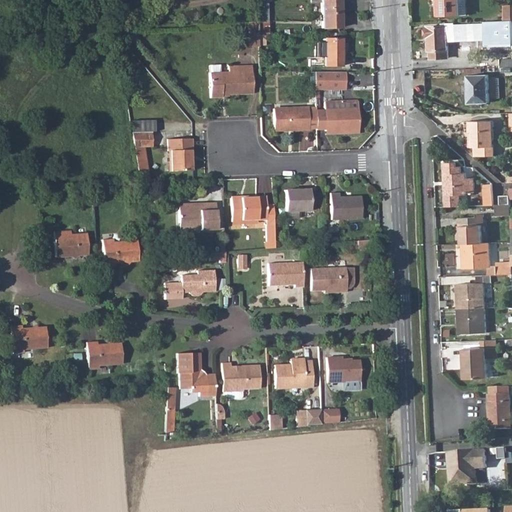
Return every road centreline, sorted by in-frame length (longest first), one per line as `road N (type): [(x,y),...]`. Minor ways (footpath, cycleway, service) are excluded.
road 1 (residential): [(15,274),(117,315),(230,332),(403,327)]
road 2 (residential): [(455,416),(434,378),(424,137),(419,128),(395,125)]
road 3 (tertiary): [(410,511),(403,327)]
road 4 (residential): [(232,148),(272,166),(395,161)]
road 5 (tertiary): [(403,327),(395,161)]
road 6 (tertiary): [(395,125),(390,0)]
